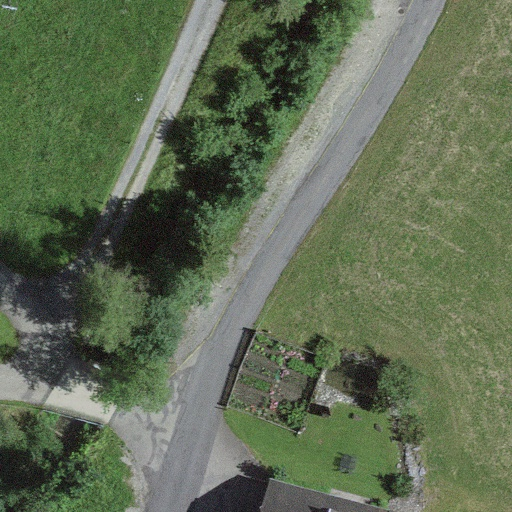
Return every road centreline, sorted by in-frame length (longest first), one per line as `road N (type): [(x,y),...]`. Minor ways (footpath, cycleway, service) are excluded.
road 1 (residential): [(427,0),(184,435),(164,511)]
road 2 (track): [(206,0),(31,380)]
road 3 (track): [(0,381),(31,380),(184,435)]
